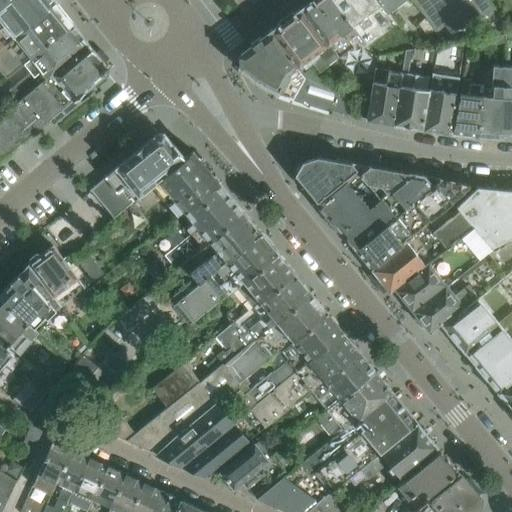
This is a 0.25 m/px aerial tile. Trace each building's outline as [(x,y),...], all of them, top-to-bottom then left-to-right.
[(0,47),(14,36),(56,2),(54,0),(8,0),(0,7),(0,47)] [(357,33),(331,0),(311,0),(300,9),(336,58),(353,45),(349,38),(354,34),(357,33)] [(385,11),(377,0),(331,0),(357,33),(354,34),(363,46),(366,43),(367,45),(396,23),(387,10),(385,11)] [(400,0),(377,0),(385,11),(387,10),(400,0)] [(412,0),(436,30),(471,4),(482,17),(495,7),(489,0),(412,0)] [(0,71),(4,78),(72,22),(56,2),(14,36),(0,47),(0,71)] [(336,58),(300,9),(273,29),(305,73),(310,69),(310,68),(314,65),(319,71),(336,58)] [(47,76),(88,41),(72,22),(30,57),(47,76)] [(305,73),(273,29),(239,55),(239,68),(252,79),(253,79),(275,91),(274,91),(275,92),(276,91),(314,105),(331,111),(345,114),(350,98),(316,77),(310,69),(305,73)] [(505,34),(495,37),(496,45),(506,42),(505,39),(505,34)] [(91,84),(98,78),(103,74),(105,64),(88,41),(47,76),(47,77),(0,116),(0,157),(73,99),(74,99),(91,83),(91,84)] [(473,42),(465,43),(463,53),(471,54),(473,42)] [(498,137),(500,66),(493,65),(492,84),(481,84),(478,135),(492,136),(492,137),(498,137)] [(511,137),(511,66),(500,66),(498,137),(503,138),(502,137),(511,137)] [(392,123),(400,71),(374,67),(365,119),(392,123)] [(420,128),(427,89),(429,76),(400,71),(392,123),(420,128)] [(429,89),(427,89),(420,128),(448,133),(457,82),(445,80),(445,77),(431,75),(429,89)] [(478,135),(481,84),(470,83),(470,79),(461,78),(452,133),(478,135)] [(105,176),(89,189),(90,190),(91,190),(113,216),(112,216),(113,218),(135,199),(184,157),(181,154),(164,133),(164,135),(156,135),(157,133),(105,176)] [(177,215),(217,182),(192,151),(184,157),(135,199),(145,211),(162,198),(177,215)] [(317,156),(306,159),(301,161),(294,175),(316,201),(352,172),(355,169),(359,175),(372,166),(370,165),(369,166),(317,156)] [(379,198),(410,173),(372,166),(359,175),(379,198)] [(352,172),(316,201),(340,230),(376,201),(352,172)] [(355,249),(413,201),(440,179),(410,173),(379,198),(376,201),(340,230),(355,249)] [(428,219),(470,185),(463,184),(464,183),(456,181),(455,182),(440,179),(413,201),(428,219)] [(181,263),(243,212),(217,182),(177,215),(192,233),(164,255),(174,269),(181,263)] [(395,288),(472,228),(492,213),(495,188),(478,186),(455,204),(459,210),(433,231),(426,222),(370,267),(390,292),(395,288)] [(441,322),(511,264),(511,241),(505,232),(509,190),(495,188),(492,213),(472,228),(395,288),(430,331),(442,322),(441,322)] [(370,267),(426,222),(428,219),(413,201),(355,249),(370,267)] [(224,261),(260,232),(253,224),(243,212),(181,263),(198,284),(209,274),(208,273),(223,260),(224,261)] [(227,293),(276,252),(260,232),(224,261),(223,260),(208,273),(209,274),(198,284),(176,302),(192,322),(227,293)] [(91,282),(51,245),(43,254),(42,252),(40,254),(35,253),(30,258),(30,263),(28,265),(60,306),(91,282)] [(276,252),(236,285),(252,304),(292,271),(287,264),(276,252)] [(95,263),(85,271),(93,281),(103,273),(95,263)] [(511,264),(441,322),(442,322),(499,391),(511,380),(511,264)] [(60,306),(28,265),(3,289),(0,292),(0,297),(34,328),(45,317),(47,319),(55,311),(60,306)] [(235,353),(309,291),(292,271),(252,304),(231,322),(232,323),(215,336),(225,347),(229,344),(235,353)] [(111,290),(102,297),(117,317),(127,310),(111,290)] [(280,349),(325,311),(320,304),(317,300),(309,291),(235,353),(236,353),(223,363),(239,382),(245,377),(280,349)] [(34,328),(0,297),(0,343),(13,355),(17,351),(20,354),(39,332),(34,328)] [(250,408),(342,332),(326,312),(325,311),(280,349),(288,359),(250,389),(247,385),(250,383),(245,377),(239,382),(239,383),(232,388),(250,408)] [(312,389),(358,351),(342,332),(250,408),(250,409),(265,427),(311,389),(312,389)] [(20,362),(13,355),(0,343),(0,369),(4,366),(11,372),(20,362)] [(327,409),(374,370),(358,351),(312,389),(327,409)] [(83,355),(45,400),(59,409),(68,399),(96,365),(83,355)] [(165,409),(200,381),(186,362),(151,387),(165,409)] [(173,436),(232,388),(239,383),(239,382),(223,363),(222,363),(200,381),(165,409),(134,433),(125,440),(143,448),(147,445),(156,454),(173,436)] [(17,395),(13,401),(32,411),(36,406),(42,399),(55,383),(39,370),(17,395)] [(344,429),(390,391),(390,390),(374,370),(327,409),(329,411),(317,421),(328,435),(341,426),(344,429)] [(511,407),(511,380),(499,391),(511,407)] [(183,466),(236,423),(235,422),(250,409),(250,408),(232,388),(173,436),(156,454),(170,460),(175,456),(182,465),(183,466)] [(380,452),(417,422),(390,391),(344,429),(300,463),(307,472),(312,468),(331,492),(360,468),(360,469),(380,452)] [(122,414),(102,429),(115,435),(129,425),(122,414)] [(399,476),(436,446),(417,422),(380,452),(360,469),(368,478),(388,462),(399,476)] [(249,439),(236,423),(183,466),(204,475),(249,439)] [(57,482),(72,450),(53,441),(32,485),(51,494),(57,482)] [(22,444),(17,453),(29,459),(34,450),(22,444)] [(255,444),(220,472),(222,475),(221,478),(226,485),(230,485),(233,488),(242,481),(246,487),(257,478),(252,472),(268,460),(255,444)] [(75,491),(90,458),(72,450),(57,482),(64,485),(54,507),(47,505),(43,511),(64,511),(69,502),(74,490),(75,491)] [(417,510),(460,474),(445,457),(440,451),(398,485),(417,510)] [(93,499),(108,467),(90,458),(75,491),(74,490),(69,502),(88,511),(93,499)] [(13,460),(6,471),(17,478),(24,467),(13,460)] [(112,507),(126,475),(108,467),(93,499),(112,507)] [(16,480),(5,473),(0,469),(0,492),(7,497),(16,480)] [(477,505),(480,498),(460,474),(417,510),(414,511),(457,511),(462,510),(477,505)] [(130,511),(144,483),(126,475),(112,507),(109,511),(130,511)] [(283,477),(257,499),(284,511),(301,511),(316,500),(283,477)] [(152,511),(162,491),(144,483),(130,511),(152,511)] [(175,511),(181,500),(162,491),(152,511),(175,511)] [(326,511),(338,502),(331,493),(308,511),(326,511)] [(43,511),(47,505),(28,496),(20,511),(43,511)] [(206,511),(181,500),(175,511),(206,511)] [(345,511),(346,511),(338,502),(326,511),(345,511)]
